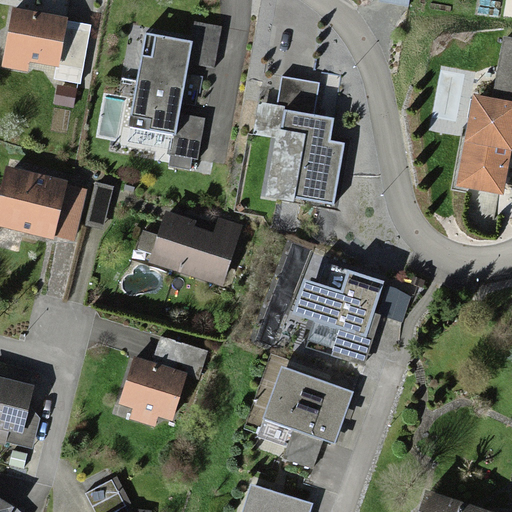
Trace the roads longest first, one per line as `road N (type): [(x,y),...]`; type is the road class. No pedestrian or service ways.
road 1 (residential): [(326,0),(364,44),(401,189),(424,240),(449,257),(479,263),(511,250)]
road 2 (residential): [(345,511),(402,347)]
road 3 (residential): [(53,457),(69,366),(0,349)]
